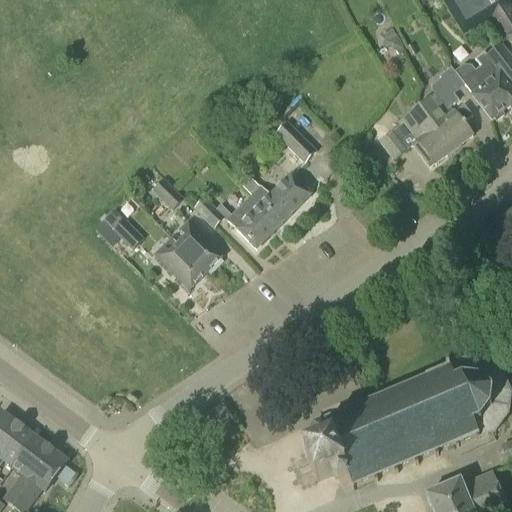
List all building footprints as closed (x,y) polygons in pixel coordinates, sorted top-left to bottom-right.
[(511,10),(505,0),(438,0),(463,40),(491,22),(506,43),(507,42),(511,47),(511,10)] [(396,38),(393,32),(382,37),(385,43),(383,44),(382,49),(401,56),(403,50),(397,38),(396,38)] [(511,61),(506,54),(499,49),(486,59),(484,56),(476,62),(481,69),(475,74),(471,68),(456,67),(452,70),(462,84),(473,98),(472,98),(492,124),(494,122),(496,125),(504,118),(502,115),(511,107),(511,61)] [(436,128),(454,153),(472,139),(463,127),(472,120),(463,108),(454,115),(450,110),(459,103),(441,81),(432,88),(431,92),(434,96),(422,106),(436,128)] [(435,168),(454,153),(436,128),(422,106),(397,125),(399,129),(379,145),(393,163),(413,148),(430,171),(434,167),(435,168)] [(304,167),(317,154),(288,125),(275,138),(304,167)] [(251,198),(281,229),(311,199),(291,179),(270,199),(260,189),(259,189),(251,181),(241,190),(250,199),(251,198)] [(172,214),(184,202),(164,182),(152,194),(172,214)] [(133,253),(144,242),(125,222),(139,209),(129,198),(103,223),(133,253)] [(257,253),(281,229),(251,198),(250,199),(231,217),(221,207),(216,212),(205,201),(193,212),(214,233),(224,221),(236,233),(257,253)] [(153,225),(167,239),(177,228),(164,215),(153,225)] [(187,240),(178,248),(207,277),(225,259),(189,223),(179,233),(187,240)] [(207,277),(178,248),(170,257),(162,249),(153,258),(189,295),(207,277)] [(496,434),(509,417),(511,395),(503,377),(486,364),(465,362),(449,368),(450,370),(426,380),(427,382),(325,425),(320,423),(313,426),(310,433),(317,450),(305,455),(317,485),(332,478),(334,483),(339,485),(349,480),(353,491),(455,448),(456,450),(480,439),(480,441),(496,434)] [(223,435),(232,429),(228,423),(232,421),(224,407),(206,419),(214,432),(219,429),(223,435)] [(13,470),(35,441),(3,417),(0,420),(0,469),(4,464),(13,470)] [(35,441),(13,470),(23,478),(4,503),(15,511),(27,511),(42,492),(45,495),(67,466),(35,441)] [(508,467),(511,464),(511,444),(501,449),(508,467)] [(506,511),(492,476),(463,488),(461,484),(426,499),(431,511),(506,511)]
